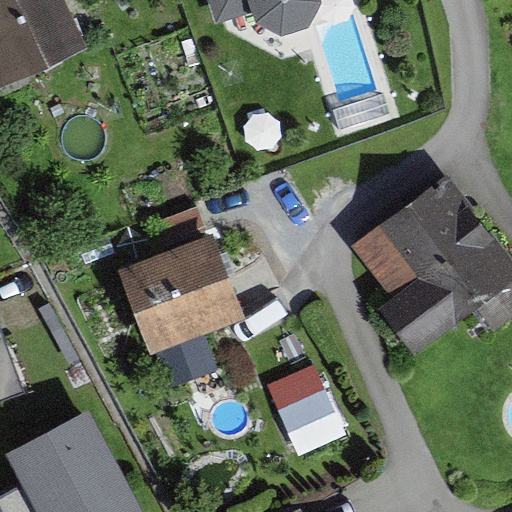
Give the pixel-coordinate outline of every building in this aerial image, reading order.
[(77,0),(0,0),(0,84),(97,43),(77,0)] [(226,0),(231,17),(272,8),(303,29),(330,22),(339,0),(226,0)] [(511,236),(461,171),(370,242),(408,292),(394,303),(431,349),(488,304),(508,329),(511,326),(511,236)] [(215,217),(210,202),(159,222),(170,249),(136,262),(169,348),(264,311),(231,225),(220,229),(215,217)] [(302,449),(349,432),(333,388),(286,405),(302,449)] [(145,511),(99,408),(15,445),(44,511),(145,511)]
